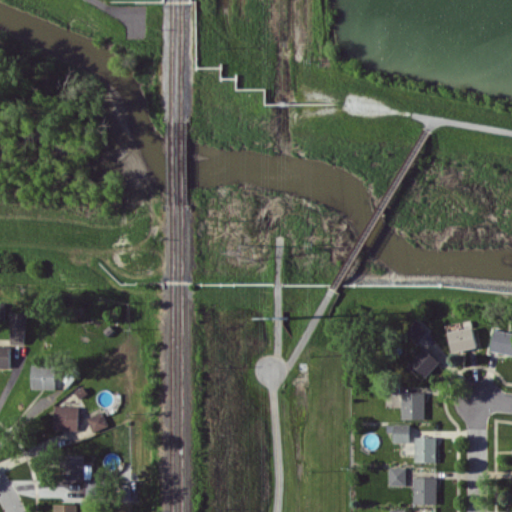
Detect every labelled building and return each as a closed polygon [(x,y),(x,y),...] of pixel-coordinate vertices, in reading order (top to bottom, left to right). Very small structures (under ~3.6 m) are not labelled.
[(11,343),(25,343),(26,312),(12,312),(11,343)] [(418,340),(428,330),(417,320),(408,330),(418,340)] [(477,347),(474,327),(449,329),(451,350),(477,347)] [(511,353),(511,332),(493,330),(491,352),(511,353)] [(11,346),(0,345),(0,366),(11,367),(11,346)] [(411,363),(426,376),(440,360),(425,347),(411,363)] [(55,364),(32,364),(31,388),(55,389),(55,364)] [(403,418),(425,418),(425,391),(402,392),(403,418)] [(79,406),(55,405),(54,429),(78,430),(79,406)] [(87,417),(93,431),(107,425),(102,412),(87,417)] [(410,423),(394,423),(394,441),(410,441),(410,423)] [(437,462),(437,436),(415,436),(415,461),(437,462)] [(84,454),(65,454),(64,478),(85,478),(85,488),(86,488),(86,495),(101,495),(102,479),(90,479),(91,465),(83,464),(84,454)] [(406,466),(389,467),(389,485),(406,484),(406,466)] [(437,503),(437,477),(414,477),(414,503),(437,503)] [(53,504),(52,511),(76,511),(76,503),(53,504)]
